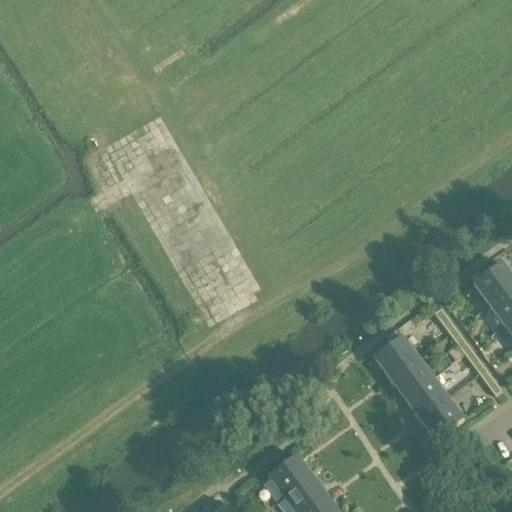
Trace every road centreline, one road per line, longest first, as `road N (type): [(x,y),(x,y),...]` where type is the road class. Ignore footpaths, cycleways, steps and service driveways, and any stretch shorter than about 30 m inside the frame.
road 1 (track): [(0,498),(187,360),(317,283),(511,137)]
road 2 (track): [(87,0),(286,299)]
